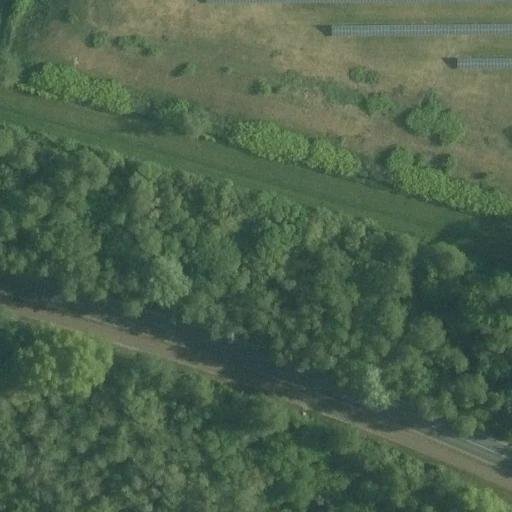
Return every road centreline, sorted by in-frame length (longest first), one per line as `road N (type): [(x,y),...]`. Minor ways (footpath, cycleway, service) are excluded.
road 1 (tertiary): [(511,460),(252,356),(0,280)]
road 2 (track): [(0,95),(511,251)]
